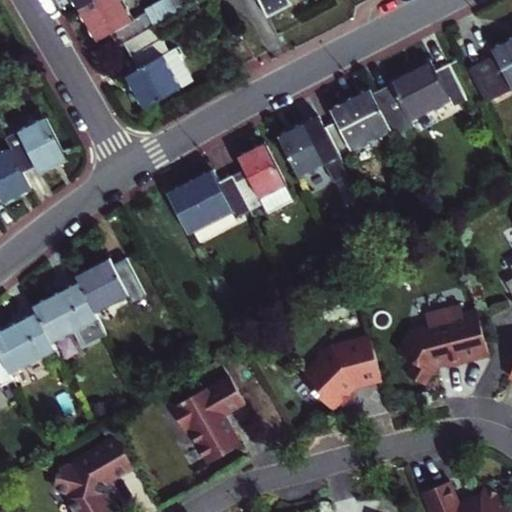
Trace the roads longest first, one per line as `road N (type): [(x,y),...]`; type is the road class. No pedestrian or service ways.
road 1 (residential): [(444,0),(217,116),(127,172)]
road 2 (residential): [(511,442),(475,428),(435,431),(254,480),(193,511)]
road 3 (residential): [(29,0),(127,172)]
road 4 (residential): [(127,172),(0,267)]
